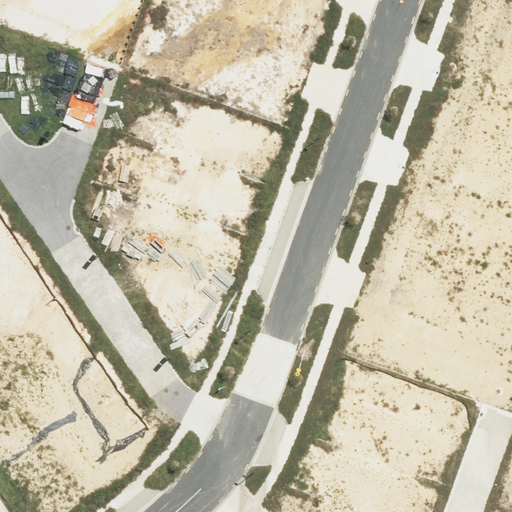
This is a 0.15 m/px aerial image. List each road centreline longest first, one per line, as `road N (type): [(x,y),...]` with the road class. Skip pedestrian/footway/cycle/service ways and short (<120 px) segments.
road 1 (residential): [(236,433),(400,0)]
road 2 (residential): [(37,201),(163,386),(236,433)]
road 3 (residential): [(37,201),(76,138),(103,63)]
